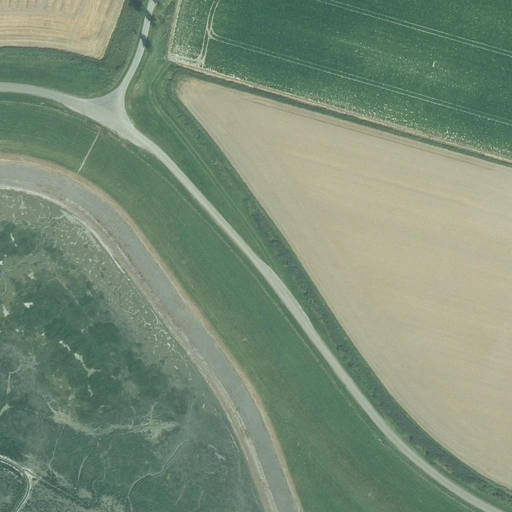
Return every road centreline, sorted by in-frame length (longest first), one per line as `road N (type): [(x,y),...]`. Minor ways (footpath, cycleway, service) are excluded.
road 1 (unclassified): [(495,511),(406,450),(234,237),(108,114)]
road 2 (unclassified): [(108,114),(142,52),(153,0)]
